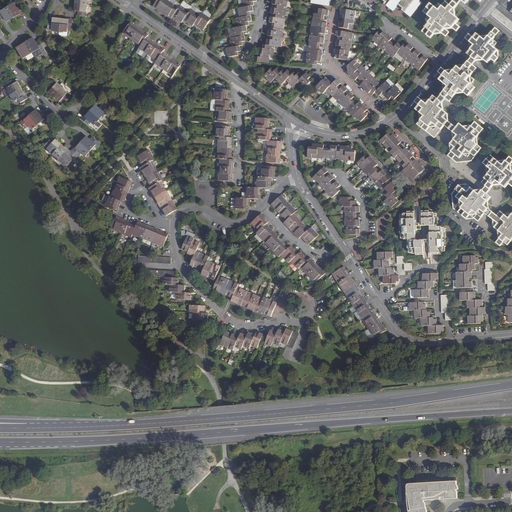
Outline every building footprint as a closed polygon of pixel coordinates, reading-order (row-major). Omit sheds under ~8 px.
[(168,0),(157,0),(153,6),(171,18),(173,16),(182,23),(184,20),(193,27),(194,24),(203,30),(211,19),(202,13),(201,15),(191,9),(190,11),(181,5),(179,7),(168,0)] [(226,55),(227,58),(237,56),(237,52),(239,52),(239,46),(242,46),(241,42),(244,42),(243,33),(246,32),(245,26),(248,26),(247,22),(251,22),(249,12),(253,12),(252,6),(254,6),(253,2),(257,2),(256,0),(240,0),(241,4),(243,4),(243,7),(236,8),(237,14),(238,14),(239,18),(234,18),(235,25),(236,25),(236,27),(229,29),(230,35),(231,35),(232,38),(228,38),(229,45),(230,45),(230,48),(224,49),(225,55),(226,55)] [(254,56),(253,62),(270,64),(271,59),(269,59),(270,55),(274,55),(275,51),(274,50),(275,46),(282,47),(282,42),(281,41),(282,37),(283,38),(284,32),(283,32),(283,24),(285,24),(286,15),(285,15),(286,6),(288,7),(288,1),(282,0),(273,0),(273,4),(276,5),(275,8),(272,8),(271,13),(274,14),(274,17),(270,17),(270,23),(273,23),(272,30),(268,30),(267,36),(271,36),(270,40),(267,39),(266,45),(263,44),(262,48),(259,48),(258,56),(254,56)] [(411,17),(422,3),(418,0),(382,0),(386,3),(385,4),(394,11),(399,5),(404,9),(403,11),(411,17)] [(454,0),(453,1),(452,0),(447,0),(443,6),(435,7),(431,4),(424,12),(428,15),(430,22),(422,31),(431,38),(437,30),(446,36),(449,32),(446,29),(449,25),(454,29),(455,30),(457,31),(460,27),(458,26),(457,25),(456,23),(460,19),(455,16),(454,9),(460,1),(461,0),(466,4),(468,0),(478,0),(480,2),(481,0),(454,0)] [(88,5),(76,3),(75,11),(79,11),(78,15),(86,16),(88,5)] [(15,4),(8,7),(14,18),(21,14),(22,15),(25,13),(21,6),(17,8),(15,4)] [(14,18),(8,7),(1,11),(0,9),(0,17),(2,20),(5,18),(8,22),(14,18)] [(306,60),(305,63),(317,65),(317,61),(320,61),(322,50),(319,49),(320,43),(323,44),(324,37),(321,37),(322,33),(325,34),(326,22),(323,21),(324,15),(327,15),(328,10),(314,7),(312,19),(311,19),(309,31),(310,31),(310,35),(308,35),(307,41),(309,42),(308,49),(306,49),(305,60),(306,60)] [(344,8),(341,7),(340,14),(343,15),(342,22),(339,21),(338,27),(353,29),(356,10),(349,9),(348,9),(344,8)] [(48,30),(60,31),(61,19),(53,18),(53,22),(49,22),(48,30)] [(72,28),(73,20),(61,19),(60,31),(67,32),(68,28),(72,28)] [(172,78),(177,81),(187,71),(181,66),(182,64),(165,51),(166,49),(148,36),(150,34),(133,21),(124,32),(142,45),(141,46),(158,59),(156,63),(174,76),(172,78)] [(458,155),(454,160),(457,162),(472,161),(482,148),(474,142),(484,129),(475,122),(468,130),(460,124),(457,128),(453,124),(444,117),(447,114),(439,107),(444,101),(446,98),(450,101),(460,89),(468,96),(472,91),(468,88),(471,84),(467,80),(471,76),(470,69),(474,72),(477,67),(473,64),(474,63),(476,60),(483,59),(488,63),(491,59),(495,62),(499,58),(499,51),(494,47),(493,40),(500,31),(495,27),(488,36),(481,37),(476,33),(473,37),(472,37),(471,36),(470,35),(469,34),(466,38),(467,39),(468,40),(469,41),(471,49),(468,53),(472,56),(470,59),(465,66),(458,66),(454,71),(446,71),(445,71),(444,69),(443,69),(442,68),(439,72),(440,73),(441,74),(442,75),(443,75),(440,80),(448,86),(440,97),(438,99),(434,96),(431,100),(422,100),(420,99),(418,97),(415,102),(417,103),(418,104),(419,105),(416,109),(420,113),(422,120),(418,124),(434,138),(444,125),(450,129),(457,135),(447,148),(458,155)] [(353,32),(338,30),(337,36),(340,36),(339,40),(336,39),(335,45),(339,46),(338,49),(335,49),(334,55),(337,55),(336,58),(348,60),(350,47),(351,47),(352,42),(351,42),(351,38),(352,38),(353,32)] [(420,72),(429,60),(424,55),(422,57),(419,55),(421,53),(416,49),(414,51),(412,49),(414,47),(409,43),(407,46),(405,44),(403,46),(398,43),(396,45),(390,41),(392,38),(383,31),(381,34),(379,32),(373,39),(376,41),(374,42),(379,46),(378,47),(383,51),(384,50),(390,55),(389,55),(393,58),(398,53),(400,55),(400,56),(404,59),(405,58),(408,61),(408,62),(412,65),(415,67),(415,68),(420,72)] [(44,48),(41,43),(39,40),(36,42),(34,38),(27,42),(33,52),(36,57),(42,53),(41,51),(44,48)] [(33,52),(27,42),(20,46),(20,45),(16,47),(20,54),(23,58),(26,56),(33,52)] [(385,96),(389,99),(391,97),(394,100),(402,92),(399,89),(400,89),(396,84),(393,88),(390,85),(390,84),(387,80),(382,85),(379,82),(372,74),(371,75),(366,70),(367,69),(362,65),(361,66),(355,59),(347,67),(350,70),(347,72),(355,80),(358,77),(363,83),(361,85),(369,93),(371,91),(374,93),(376,91),(380,96),(383,93),(385,96)] [(302,88),(303,90),(311,82),(308,79),(310,78),(310,77),(307,73),(303,77),(299,73),(297,75),(294,72),(292,74),(288,70),(285,72),(283,70),(281,72),(277,68),(274,71),(272,68),(264,76),(267,79),(266,80),(270,83),(275,78),(278,81),(278,82),(281,85),(286,80),(289,83),(289,84),(293,88),(297,83),(302,88)] [(187,71),(177,81),(181,84),(190,73),(187,71)] [(367,112),(369,110),(361,102),(358,104),(354,99),(356,97),(352,93),(349,95),(347,93),(349,90),(345,86),(342,88),(340,86),(343,84),(338,79),(333,83),(330,80),(327,82),(324,79),(319,85),(316,87),(323,94),(326,91),(331,95),(332,94),(335,97),(333,98),(337,102),(338,100),(341,103),(340,104),(345,109),(346,108),(351,112),(350,114),(354,118),(355,117),(358,120),(361,122),(369,115),(367,112)] [(5,84),(11,95),(22,89),(18,82),(14,84),(12,80),(5,84)] [(51,84),(46,90),(49,93),(49,92),(55,97),(63,88),(57,83),(54,87),(51,84)] [(63,88),(55,97),(60,102),(63,99),(66,101),(71,95),(63,88)] [(229,89),(213,88),(212,100),(216,100),(215,111),(219,111),(218,121),(232,122),(233,112),(230,111),(231,101),(228,100),(229,89)] [(19,99),(21,103),(28,99),(22,89),(11,95),(15,102),(19,99)] [(109,112),(101,105),(99,108),(96,105),(90,111),(99,119),(105,114),(106,115),(109,112)] [(30,115),(39,125),(44,120),(46,121),(49,119),(42,111),(39,113),(37,110),(30,115)] [(82,119),(88,124),(90,122),(94,125),(99,119),(90,111),(85,117),(85,116),(82,119)] [(24,120),(21,122),(26,128),(29,126),(33,130),(39,125),(30,115),(25,120),(24,120)] [(269,118),(256,117),(255,129),(259,129),(258,140),(268,141),(267,163),(280,164),(282,141),(272,141),(272,129),(269,129),(269,118)] [(230,126),(217,126),(216,136),(218,136),(217,159),(220,159),(219,181),(233,182),(234,159),(231,159),(232,137),(229,137),(230,126)] [(379,141),(405,169),(413,161),(410,158),(413,156),(405,147),(403,150),(399,145),(401,143),(393,134),(390,136),(388,133),(379,141)] [(81,142),(90,150),(95,145),(97,146),(100,143),(92,136),(89,139),(86,136),(81,142)] [(45,146),(54,154),(62,144),(56,139),(53,142),(50,140),(45,146)] [(85,156),(90,150),(81,142),(76,148),(75,147),(72,150),(79,155),(81,152),(85,156)] [(62,144),(54,154),(59,159),(58,160),(66,166),(74,158),(75,159),(76,158),(79,155),(72,150),(70,152),(62,144)] [(324,145),(312,144),(312,148),(308,147),(308,158),(322,159),(322,158),(329,158),(329,160),(336,160),(336,159),(339,159),(339,160),(355,161),(356,150),(352,150),(352,146),(341,146),(341,149),(336,149),(336,146),(330,145),(330,148),(323,148),(324,145)] [(448,156),(454,160),(458,155),(447,148),(451,152),(448,156)] [(166,216),(178,209),(161,181),(163,180),(151,161),(154,159),(149,150),(137,157),(142,166),(140,167),(151,186),(149,188),(166,216)] [(389,206),(391,208),(399,201),(396,199),(398,197),(395,192),(396,191),(393,188),(396,186),(392,181),(390,183),(388,180),(390,179),(383,170),(380,172),(376,167),(378,165),(370,156),(367,158),(365,155),(357,163),(359,165),(358,166),(365,174),(366,173),(372,180),(371,181),(379,189),(380,188),(382,191),(381,191),(388,199),(384,202),(388,207),(389,206)] [(451,193),(452,207),(467,218),(473,210),(481,216),(484,213),(488,216),(489,215),(491,217),(493,219),(494,227),(501,233),(498,237),(495,242),(499,245),(503,241),(507,244),(511,237),(511,211),(508,217),(500,210),(496,215),(491,211),(488,208),(487,200),(490,196),(486,193),(488,191),(496,181),(504,187),(508,183),(511,186),(511,179),(511,177),(511,172),(511,171),(509,164),(511,161),(511,159),(509,156),(505,161),(497,161),(489,155),(483,162),(488,166),(489,173),(481,182),(485,185),(483,188),(482,190),(473,190),(466,184),(458,185),(451,193)] [(405,169),(400,174),(404,178),(403,180),(411,188),(422,179),(418,175),(425,169),(416,159),(413,161),(405,169)] [(235,199),(235,205),(235,209),(248,210),(249,199),(260,199),(260,188),(271,189),(271,178),(275,178),(275,167),(261,166),(261,177),(257,177),(257,188),(247,187),(246,198),(235,198),(235,199)] [(332,198),(340,191),(338,189),(341,186),(337,181),(334,184),(332,181),(335,179),(331,174),(328,176),(326,174),(328,172),(324,167),(313,177),(317,182),(318,182),(319,184),(323,189),(323,188),(326,191),(325,192),(329,197),(330,196),(332,198)] [(109,195),(104,206),(117,211),(122,200),(125,201),(132,182),(119,177),(111,196),(109,195)] [(411,188),(412,189),(422,180),(422,179),(411,188)] [(290,202),(282,194),(272,204),(279,212),(290,202)] [(346,226),(345,235),(359,235),(359,229),(354,229),(354,225),(359,225),(359,219),(356,219),(356,212),(359,212),(359,207),(355,207),(355,202),(351,202),(351,198),(340,197),(340,207),(345,207),(344,213),(346,213),(345,219),(344,219),(344,225),(346,226)] [(279,212),(286,220),(294,213),(297,210),(290,202),(279,212)] [(430,245),(430,252),(442,252),(442,250),(445,250),(444,227),(444,225),(438,226),(438,217),(436,217),(436,212),(434,213),(434,212),(429,212),(429,210),(421,210),(422,220),(420,220),(420,221),(417,221),(417,219),(415,219),(415,218),(414,218),(414,213),(403,213),(403,214),(400,214),(401,238),(403,238),(403,239),(408,239),(408,252),(411,252),(411,253),(423,252),(423,245),(425,245),(425,242),(428,242),(428,245),(430,245)] [(270,221),(262,213),(252,222),(259,231),(268,223),(270,221)] [(286,220),(284,222),(292,230),(302,221),(294,213),(286,220)] [(164,247),(169,233),(138,221),(137,224),(117,216),(111,229),(132,237),(133,235),(164,247)] [(302,221),(292,230),(299,238),(301,236),(310,228),(302,221)] [(259,231),(257,233),(265,241),(275,232),(268,223),(259,231)] [(301,236),(309,244),(319,234),(312,227),(310,228),(301,236)] [(283,239),(275,232),(265,241),(272,249),(283,239)] [(191,236),(188,235),(182,249),(188,252),(195,255),(191,264),(204,270),(202,274),(215,279),(220,265),(208,260),(210,256),(197,250),(200,242),(197,241),(197,240),(194,238),(191,237),(191,236)] [(289,246),(283,239),(272,249),(279,257),(282,254),(289,246)] [(299,253),(291,245),(289,246),(282,254),(289,263),(292,260),(299,253)] [(309,259),(301,251),(299,253),(292,260),(299,268),(301,267),(309,259)] [(383,282),(396,281),(396,279),(399,279),(399,274),(394,274),(394,267),(391,267),(390,258),(393,258),(393,251),(377,252),(377,259),(375,259),(375,267),(378,267),(378,275),(383,275),(383,282)] [(171,264),(171,258),(136,255),(136,262),(171,264)] [(456,272),(456,287),(472,287),(472,269),(475,269),(474,263),(478,263),(478,258),(475,258),(475,256),(462,256),(462,263),(459,263),(459,272),(456,272)] [(319,265),(311,257),(309,259),(301,267),(308,274),(319,265)] [(493,269),(493,262),(486,263),(486,270),(485,270),(485,284),(488,284),(488,291),(495,291),(495,283),(492,283),(492,270),(493,269)] [(316,282),(326,273),(319,265),(308,274),(316,282)] [(386,331),(344,267),(333,275),(375,338),(386,331)] [(175,278),(176,270),(150,268),(149,276),(163,277),(163,284),(169,285),(169,292),(176,292),(175,300),(191,301),(191,294),(185,293),(185,286),(178,285),(178,278),(175,278)] [(413,289),(413,297),(426,297),(426,294),(429,294),(429,289),(431,289),(431,287),(433,286),(433,281),(436,281),(436,279),(438,279),(438,272),(423,272),(423,281),(418,281),(418,288),(413,289)] [(257,311),(271,317),(277,303),(263,297),(263,298),(237,287),(238,284),(219,276),(213,290),(232,298),(231,302),(257,313),(257,311)] [(467,316),(467,323),(481,323),(481,321),(483,321),(483,313),(485,313),(485,307),(482,307),(482,299),(473,300),(473,298),(475,298),(475,291),(459,292),(459,300),(467,300),(467,307),(470,307),(470,316),(467,316)] [(445,320),(452,320),(452,312),(448,313),(448,295),(441,295),(441,313),(445,313),(445,320)] [(424,302),(410,302),(410,310),(414,310),(414,318),(420,317),(421,325),(428,325),(428,333),(440,333),(440,331),(443,331),(443,325),(436,325),(436,320),(434,320),(434,317),(430,317),(430,311),(427,311),(427,309),(426,309),(426,303),(424,303),(424,302)] [(192,313),(192,320),(208,321),(208,314),(204,313),(205,306),(189,305),(189,313),(192,313)] [(314,330),(308,328),(303,340),(309,343),(314,330)] [(276,333),(269,330),(263,345),(270,348),(271,344),(278,346),(279,343),(292,349),(298,334),(285,329),(284,332),(277,329),(276,333)] [(226,331),(220,345),(233,351),(234,348),(241,350),(242,347),(248,349),(250,346),(256,349),(263,335),(256,332),(254,335),(248,332),(247,336),(241,333),(239,337),(232,334),(226,331)] [(429,500),(458,498),(457,481),(408,485),(409,502),(409,507),(410,510),(410,511),(426,511),(426,509),(426,507),(426,506),(425,504),(424,501),(429,500)]
